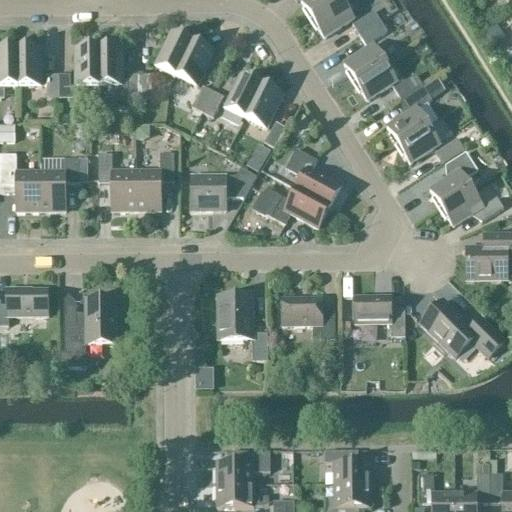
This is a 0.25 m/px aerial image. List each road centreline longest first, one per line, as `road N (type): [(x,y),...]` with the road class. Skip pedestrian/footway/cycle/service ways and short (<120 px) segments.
road 1 (residential): [(173,260),(396,255),(404,240),(262,22),(226,8),(95,8)]
road 2 (residential): [(175,511),(173,260)]
road 3 (residential): [(0,263),(173,260)]
